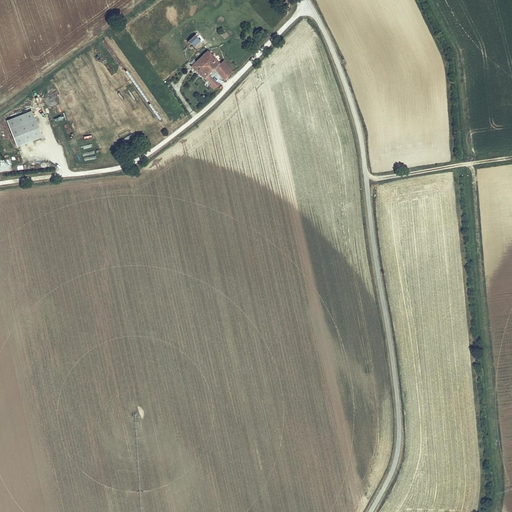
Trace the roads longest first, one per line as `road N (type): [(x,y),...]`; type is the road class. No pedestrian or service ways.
road 1 (unclassified): [(369,511),(391,472),(399,431),(359,132),(308,0)]
road 2 (unclassified): [(0,183),(143,157),(214,99),(307,0)]
road 3 (track): [(511,155),(364,176)]
